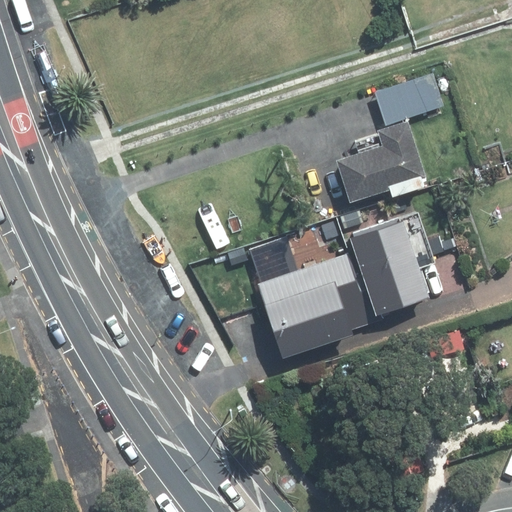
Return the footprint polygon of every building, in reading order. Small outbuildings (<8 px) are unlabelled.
[(428,71),(371,91),(382,123),(438,103),(428,71)] [(331,159),(344,199),(383,186),(386,194),(418,185),(415,176),(419,175),(401,118),(372,128),(377,144),(331,159)] [(461,200),(445,206),(450,218),(466,213),(461,200)] [(362,287),(370,313),(421,296),(396,219),(345,236),(362,287)] [(370,313),(362,287),(356,289),(343,253),(254,283),(261,303),(256,305),(274,357),(344,333),(343,329),(372,319),(370,313)] [(455,327),(425,335),(430,353),(460,345),(455,327)] [(377,364),(373,352),(352,358),(356,370),(377,364)] [(353,370),(350,359),(340,362),(343,373),(353,370)] [(377,427),(389,472),(416,465),(403,420),(377,427)] [(366,480),(388,475),(382,451),(361,456),(366,480)]
